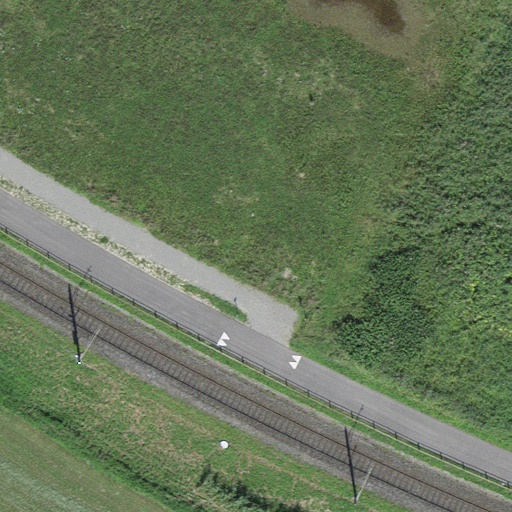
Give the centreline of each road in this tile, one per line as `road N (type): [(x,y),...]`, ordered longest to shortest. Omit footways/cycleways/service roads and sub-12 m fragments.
road 1 (track): [(338,392),(0,202)]
road 2 (track): [(511,477),(338,392)]
